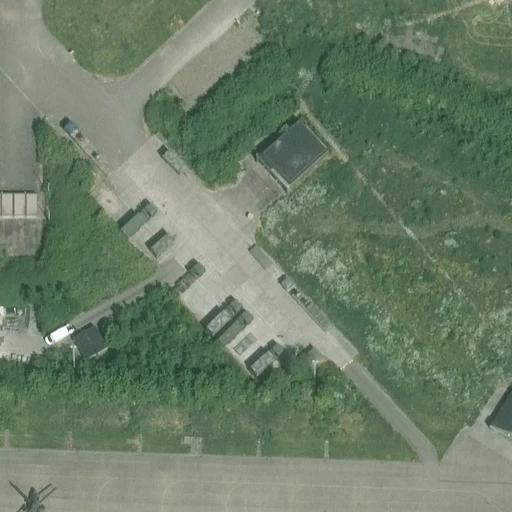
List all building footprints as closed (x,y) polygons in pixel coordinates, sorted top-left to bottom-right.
[(257,164),(284,193),(287,195),(289,194),(288,192),(327,156),(299,125),(289,134),(275,147),(259,161),(257,160),(255,162),(257,164)] [(0,194),(0,216),(10,216),(9,194),(0,194)] [(10,194),(11,216),(22,216),(22,194),(10,194)] [(23,194),(23,216),(35,216),(34,194),(23,194)] [(94,329),(84,335),(96,357),(107,350),(94,329)] [(72,342),(85,363),(95,357),(83,335),(72,342)] [(511,392),(489,430),(511,444),(511,392)]
